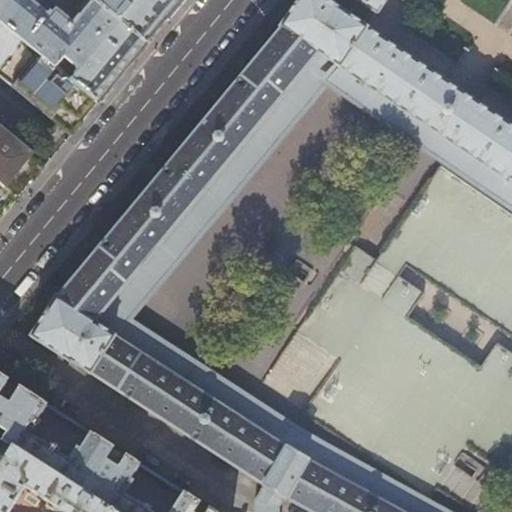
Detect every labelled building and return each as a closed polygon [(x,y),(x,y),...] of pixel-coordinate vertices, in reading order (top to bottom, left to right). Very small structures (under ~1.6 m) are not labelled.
[(34,0),(0,0),(0,22),(38,54),(78,87),(97,103),(123,72),(145,44),(91,0),(89,0),(75,18),(77,19),(71,27),(69,25),(67,27),(34,0)] [(511,511),(511,0),(296,0),(279,25),(280,26),(58,297),(57,296),(31,336),(71,362),(72,361),(263,484),(287,497),(312,511),(511,511)] [(91,0),(145,44),(175,8),(181,0),(91,0)] [(38,54),(0,22),(0,78),(11,87),(38,54)] [(62,107),(78,87),(38,54),(11,87),(71,136),(76,129),(81,123),(91,111),(79,103),(77,106),(73,103),(66,110),(62,107)] [(0,128),(0,184),(18,199),(24,191),(32,181),(45,165),(0,128)] [(0,439),(21,453),(113,511),(211,511),(206,508),(182,493),(170,511),(152,511),(125,495),(134,481),(131,479),(140,465),(108,445),(88,432),(71,460),(32,435),(41,422),(38,420),(47,405),(0,375),(0,439)] [(54,411),(80,427),(96,402),(70,386),(54,411)] [(117,431),(108,445),(140,465),(182,493),(206,508),(215,495),(117,431)] [(0,457),(3,460),(0,463),(0,511),(11,511),(26,488),(63,511),(113,511),(21,453),(0,439),(0,457)] [(278,511),(278,508),(284,498),(285,499),(287,497),(263,484),(262,486),(263,486),(254,501),(255,511),(278,511)]
